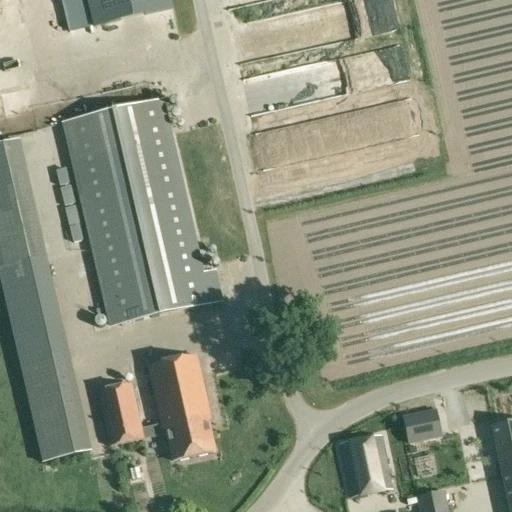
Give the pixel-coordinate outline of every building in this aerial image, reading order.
[(172,10),(169,0),(87,0),(94,28),(172,10)] [(32,13),(42,49),(60,44),(56,27),(70,23),(65,4),(32,13)] [(241,41),(250,74),(368,40),(362,20),(314,34),(315,37),(272,49),(267,33),(276,30),(273,21),(258,25),(261,35),(241,41)] [(253,82),(257,105),(286,100),(285,93),(322,87),(319,71),(253,82)] [(31,91),(17,95),(28,134),(42,131),(31,91)] [(164,101),(65,124),(74,159),(112,327),(211,304),(223,301),(215,270),(204,272),(164,101)] [(19,142),(0,146),(0,275),(43,463),(90,453),(19,142)] [(132,385),(98,393),(111,448),(169,435),(175,461),(214,453),(206,420),(212,419),(198,356),(149,367),(162,425),(142,429),(132,385)] [(414,417),(403,419),(409,444),(420,442),(414,417)] [(511,474),(511,423),(491,427),(502,477),(511,474)] [(381,438),(341,446),(352,499),(392,490),(381,438)] [(345,494),(340,472),(324,476),(329,497),(345,494)] [(511,511),(511,474),(502,477),(509,511),(511,511)] [(447,511),(443,493),(418,498),(420,511),(447,511)]
